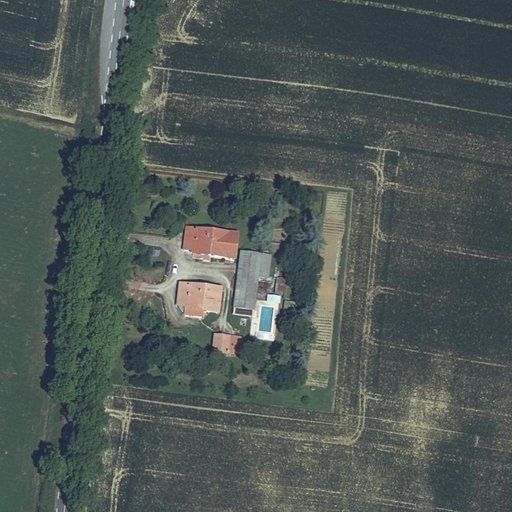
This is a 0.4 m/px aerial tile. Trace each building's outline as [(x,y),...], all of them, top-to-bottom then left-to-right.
[(238,232),(189,227),(187,248),(196,249),(195,253),(236,256),(238,232)] [(272,253),(245,250),(238,305),(257,307),(260,281),(269,282),(272,253)] [(287,290),(288,280),(280,279),(279,289),(287,290)] [(221,287),(183,283),(181,303),(191,304),(190,314),(202,315),(202,309),(219,311),(221,287)] [(280,304),(280,294),(266,295),(266,304),(280,304)] [(257,307),(238,305),(237,314),(256,316),(257,307)] [(231,335),(216,333),(215,350),(229,351),(231,335)]
